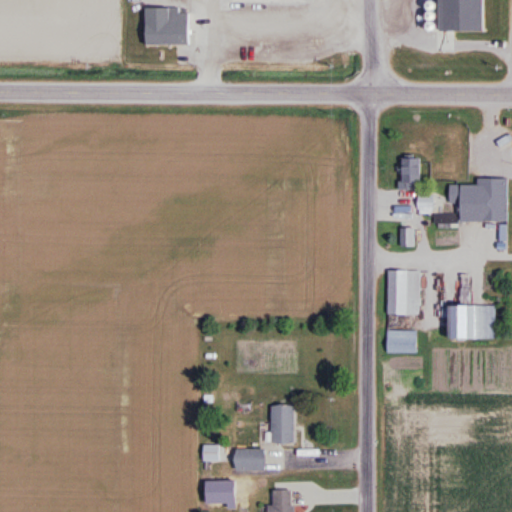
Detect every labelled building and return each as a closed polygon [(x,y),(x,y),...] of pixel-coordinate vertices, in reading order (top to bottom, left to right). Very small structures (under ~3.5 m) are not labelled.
[(224,18),(233,18),(233,0),(224,0),(224,18)] [(148,9),(148,45),(190,45),(190,14),(182,14),(182,9),(148,9)] [(422,159),(402,159),(402,192),(422,192),(422,159)] [(510,180),(479,180),(479,187),(452,186),(451,204),(462,205),(462,223),(509,223),(510,180)] [(434,197),(420,197),(420,215),(434,215),(434,197)] [(402,248),(415,248),(415,222),(402,222),(402,248)] [(439,232),(439,246),(461,246),(461,232),(439,232)] [(422,271),(390,271),(390,316),(422,316),(422,271)] [(498,340),(497,307),(449,307),(450,340),(498,340)] [(418,353),(418,332),(389,332),(389,353),(418,353)] [(274,406),(274,444),(296,444),(296,406),(274,406)] [(267,449),(236,449),(236,471),(267,471),(267,449)] [(296,511),(296,490),(272,491),(272,511),(296,511)]
